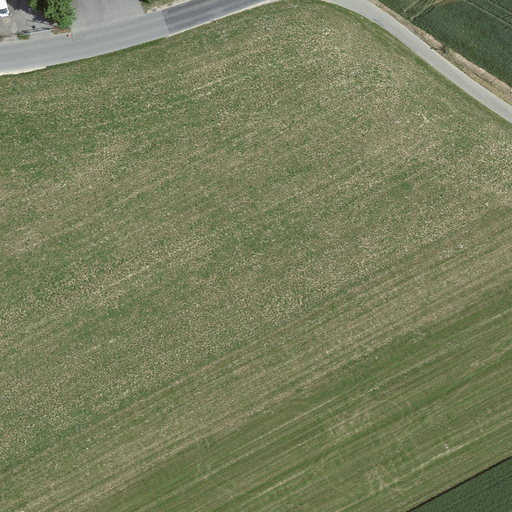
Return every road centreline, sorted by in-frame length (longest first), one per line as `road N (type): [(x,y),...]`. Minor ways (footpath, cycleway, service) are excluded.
road 1 (tertiary): [(229,0),(64,53),(0,60)]
road 2 (track): [(349,0),(511,114)]
